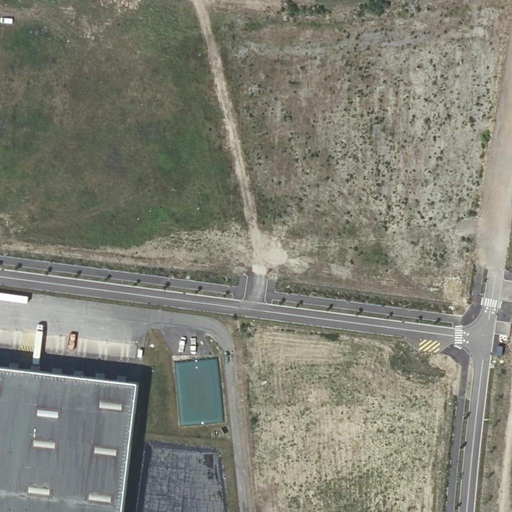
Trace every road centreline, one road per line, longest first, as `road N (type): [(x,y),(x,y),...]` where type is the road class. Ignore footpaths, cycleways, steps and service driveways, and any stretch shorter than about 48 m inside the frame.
road 1 (residential): [(253,310),(0,276)]
road 2 (residential): [(485,340),(253,310)]
road 3 (residential): [(466,511),(485,340)]
